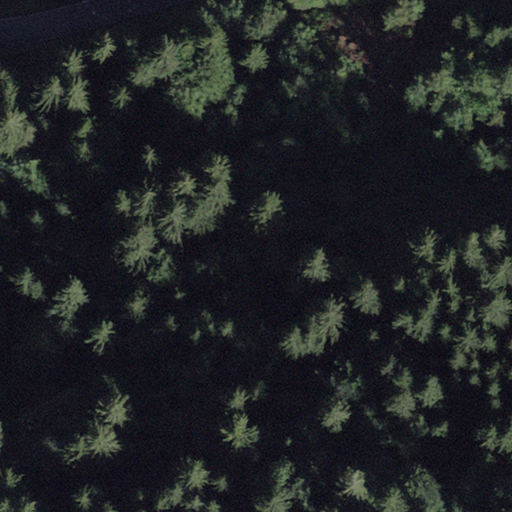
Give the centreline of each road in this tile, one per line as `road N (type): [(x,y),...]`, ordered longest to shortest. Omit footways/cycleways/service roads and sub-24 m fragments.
road 1 (track): [(511,500),(404,476),(0,486)]
road 2 (tertiary): [(136,0),(0,31)]
